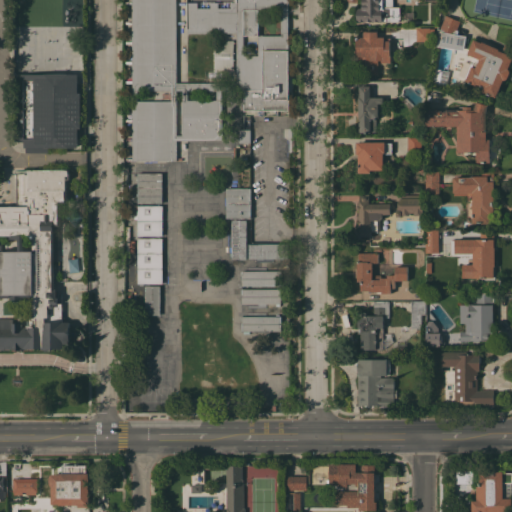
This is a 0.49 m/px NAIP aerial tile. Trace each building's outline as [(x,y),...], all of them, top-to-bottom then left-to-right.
[(132,161),(132,160),(125,160),(125,158),(131,158),(131,141),(125,141),(125,138),(132,138),(132,121),(125,121),(125,118),(131,118),(131,83),(125,83),(125,80),(131,80),(131,63),(125,63),(125,61),(131,61),(131,44),(125,44),(125,41),(131,41),(131,24),(125,24),(125,21),(131,21),(131,4),(125,4),(125,2),(132,2),(132,0),(176,0),(177,82),(176,90),(177,134),(182,134),(182,100),(187,99),(216,99),(222,99),(222,140),(176,140),(176,157),(182,157),(182,160),(176,160),(176,161),(132,161)] [(236,33),(189,33),(186,29),(186,2),(197,2),(197,7),(210,7),(210,2),(217,2),(217,7),(230,7),(230,2),(235,2),(235,0),(288,0),(288,72),(292,72),(292,92),(288,92),(288,110),(243,110),(243,89),(236,89),(236,82),(236,33)] [(393,0),(393,7),(400,7),(400,19),(398,19),(398,21),(382,21),(382,22),(363,22),(363,21),(357,21),(356,8),(361,8),(361,0),(393,0)] [(453,48),(453,49),(434,45),(437,29),(439,29),(446,14),(459,21),(456,29),(457,30),(457,34),(466,35),(463,50),(453,48)] [(377,31),(378,37),(384,36),(384,37),(389,37),(390,55),(391,55),(391,62),(382,62),(382,60),(378,60),(378,74),(357,75),(356,37),(364,36),(364,31),(377,31)] [(484,86),(476,83),(476,85),(465,80),(466,79),(464,78),(470,63),(473,64),(472,66),(476,67),(479,59),(467,54),(473,39),(481,42),(482,41),(499,48),(498,49),(502,51),(505,44),(511,46),(511,58),(508,68),(510,71),(507,79),(504,80),(503,79),(502,81),(502,82),(496,97),(482,91),(484,86)] [(233,72),(214,72),(214,40),(233,40),(233,72)] [(419,45),(419,59),(402,59),(402,45),(419,45)] [(14,74),(68,73),(68,74),(78,74),(78,83),(81,83),(81,137),(78,137),(78,146),(48,146),(48,152),(26,152),(26,147),(24,147),(24,141),(15,141),(14,74)] [(222,89),(222,99),(216,99),(216,90),(187,90),(187,99),(182,100),(182,90),(176,90),(177,82),(236,82),(236,89),(222,89)] [(359,86),(370,85),(370,86),(373,86),(373,97),(383,97),(383,103),(378,103),(378,117),(376,117),(376,131),(370,131),(370,132),(359,132),(359,86)] [(457,126),(447,126),(447,109),(458,109),(458,110),(463,110),(463,106),(471,106),(471,109),(473,109),(476,101),(477,102),(478,99),(488,102),(487,104),(488,104),(486,112),(486,138),(490,138),(490,162),(477,162),(477,154),(473,154),(473,151),(468,151),(468,154),(465,154),(465,152),(457,152),(457,151),(457,126)] [(425,125),(426,109),(446,110),(446,125),(425,125)] [(250,142),(239,142),(239,139),(236,139),(236,133),(239,133),(239,129),(250,129),(250,142)] [(407,136),(421,136),(421,154),(407,154),(407,136)] [(385,141),(385,143),(392,142),(392,153),(383,153),(383,169),(370,169),(370,172),(369,172),(369,174),(359,174),(359,173),(358,173),(358,154),(356,154),(356,142),(385,141)] [(17,192),(17,173),(25,173),(25,169),(68,169),(68,176),(66,176),(66,190),(67,190),(67,192),(17,192)] [(439,194),(426,194),(426,170),(439,170),(439,172),(439,194)] [(495,189),(493,189),(494,214),(490,214),(490,222),(477,222),(477,223),(473,223),(473,222),(468,222),(467,200),(466,200),(466,195),(453,195),(453,177),(472,176),(472,175),(481,175),(481,170),(493,170),(494,180),(495,180),(495,189)] [(137,173),(162,173),(162,203),(137,203),(137,173)] [(250,188),(250,217),(226,218),(226,188),(250,188)] [(42,348),(21,349),(21,350),(12,350),(12,349),(5,349),(0,349),(0,206),(17,206),(17,192),(67,192),(67,202),(60,203),(60,225),(58,225),(58,261),(54,261),(54,289),(56,289),(56,297),(57,297),(57,303),(61,303),(62,321),(69,321),(69,348),(50,348),(49,350),(44,351),(42,348)] [(369,200),(369,203),(378,203),(378,200),(385,200),(385,203),(390,203),(390,214),(382,214),(382,216),(382,217),(381,219),(380,220),(380,231),(365,231),(365,236),(359,236),(359,219),(357,219),(357,212),(359,212),(359,200),(359,194),(368,193),(369,200)] [(423,194),(423,215),(414,215),(414,212),(409,212),(410,215),(402,215),(400,216),(397,216),(396,215),(396,211),(398,210),(398,200),(401,200),(401,195),(423,194)] [(426,220),(426,203),(434,203),(434,208),(432,208),(432,214),(434,214),(434,220),(426,220)] [(137,205),(162,205),(162,236),(137,236),(137,205)] [(246,259),(231,259),(231,220),(246,220),(246,259)] [(426,229),(439,229),(438,252),(426,252),(426,245),(426,229)] [(495,279),(485,279),(485,277),(462,277),(462,264),(461,264),(461,255),(459,255),(459,253),(455,253),(455,252),(447,252),(446,240),(455,240),(455,239),(483,238),(483,231),(493,230),(494,239),(495,279)] [(162,283),(142,283),(142,285),(139,285),(139,283),(137,283),(137,238),(162,238),(162,283)] [(248,258),(248,244),(287,243),(288,245),(288,258),(248,258)] [(378,252),(378,262),(372,262),(372,279),(375,279),(375,274),(381,274),(381,277),(387,277),(387,273),(394,273),(394,266),(407,266),(407,280),(394,280),(395,288),(391,288),(391,293),(381,293),(381,291),(369,291),(369,290),(361,290),(361,280),(357,280),(357,262),(358,262),(358,252),(378,252)] [(280,271),(280,285),(241,285),(241,270),(280,271)] [(160,315),(145,315),(144,285),(160,285),(160,315)] [(281,289),(281,303),(241,304),(241,289),(281,289)] [(460,331),(469,331),(469,323),(459,323),(459,304),(470,304),(470,302),(476,302),(476,293),(493,293),(493,304),(494,304),(494,340),(479,340),(479,341),(472,341),(472,340),(460,340),(460,331)] [(361,334),(357,334),(357,327),(358,327),(359,312),(366,312),(366,315),(373,315),(373,301),(389,301),(389,317),(383,317),(383,349),(361,349),(361,334)] [(411,301),(425,301),(425,314),(421,314),(421,327),(411,328),(411,301)] [(439,330),(425,330),(425,314),(429,314),(439,327),(439,330)] [(281,316),(281,331),(241,331),(241,316),(281,316)] [(428,332),(459,333),(459,345),(428,345),(428,332)] [(467,351),(467,354),(474,354),(474,353),(479,353),(479,356),(481,357),(481,362),(480,363),(480,371),(478,370),(477,390),(480,390),(480,389),(494,389),(494,406),(473,405),(473,403),(468,402),(469,401),(455,400),(455,366),(441,366),(441,351),(467,351)] [(357,405),(358,375),(357,375),(357,357),(385,357),(385,359),(390,359),(390,375),(381,375),(380,377),(394,377),(394,380),(395,380),(394,387),(394,389),(397,389),(397,397),(394,397),(394,405),(357,405)] [(375,501),(376,501),(376,510),(359,510),(359,507),(348,507),(348,504),(340,504),(340,490),(345,490),(345,486),(339,486),(339,484),(329,484),(329,464),(340,464),(340,465),(375,465),(375,501)] [(62,473),(62,465),(86,465),(86,473),(89,473),(89,505),(89,507),(77,507),(77,505),(65,505),(65,503),(59,503),(59,485),(58,483),(58,478),(59,473),(62,473)] [(243,508),(244,508),(244,511),(226,511),(226,465),(242,465),(242,468),(242,479),(242,483),(243,483),(243,508)] [(454,483),(454,469),(473,469),(472,483),(454,483)] [(472,511),(472,500),(476,500),(476,486),(480,486),(480,472),(511,472),(511,482),(511,498),(511,511),(472,511)] [(306,476),(307,490),(288,490),(288,476),(306,476)] [(37,478),(37,492),(36,492),(36,494),(25,494),(25,492),(22,492),(23,495),(13,495),(13,492),(13,490),(7,490),(7,480),(12,480),(12,484),(13,484),(13,478),(37,478)] [(300,511),(289,511),(288,493),(300,492),(300,511)]
